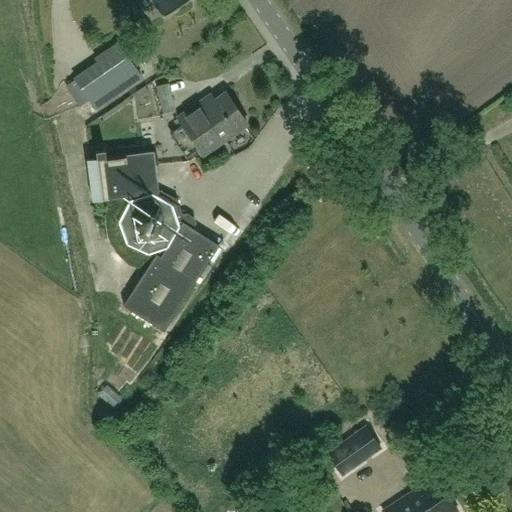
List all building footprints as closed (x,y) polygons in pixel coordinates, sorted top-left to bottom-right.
[(150,0),(163,19),(190,0),(150,0)] [(167,50),(193,94),(220,78),(194,34),(167,50)] [(120,45),(73,77),(95,109),(142,77),(135,66),(147,59),(132,37),(121,45),(120,45)] [(80,106),(89,100),(75,80),(66,86),(80,106)] [(246,124),(225,93),(214,101),(212,99),(209,99),(202,104),(201,102),(177,119),(182,125),(169,134),(185,157),(198,149),(199,150),(215,139),(218,143),(246,124)] [(93,201),(124,197),(130,196),(137,215),(134,218),(137,234),(149,239),(155,256),(123,306),(163,331),(218,246),(192,229),(195,224),(181,215),(176,200),(158,192),(153,152),(106,159),(105,151),(96,152),(97,160),(87,161),(93,201)] [(113,385),(104,395),(118,407),(127,397),(113,385)] [(327,454),(342,475),(380,447),(365,427),(327,454)] [(455,511),(456,511),(434,477),(408,494),(381,511),(382,511),(455,511)]
